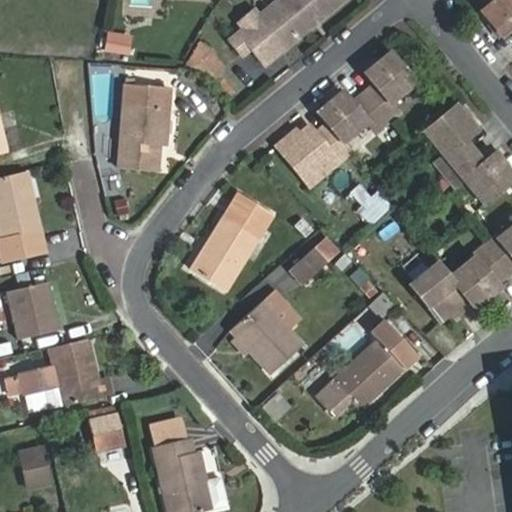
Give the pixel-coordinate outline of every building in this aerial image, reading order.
[(278,0),(257,18),(283,49),(342,0),(278,0)] [(511,0),(493,0),(481,10),(501,35),(511,26),(511,0)] [(131,33),(106,30),(103,48),(127,52),(131,33)] [(210,84),(224,68),(196,40),(178,68),(201,70),(210,84)] [(291,132),(277,143),(310,184),(351,150),(343,141),(367,121),(375,130),(399,111),(391,101),(414,81),(389,52),(364,73),(373,84),(351,102),(342,91),(320,109),(330,120),(317,130),(311,123),(295,136),(291,132)] [(166,146),(170,88),(125,84),(118,168),(158,171),(160,145),(166,146)] [(473,131),(453,105),(421,131),(440,155),(431,162),(451,187),(459,180),(479,205),(511,179),(491,153),(479,163),(461,140),(473,131)] [(0,247),(4,262),(47,251),(26,171),(0,177),(0,237),(1,240),(0,239),(0,247)] [(377,189),(355,206),(367,221),(389,205),(377,189)] [(239,193),(191,270),(226,292),(274,215),(239,193)] [(436,263),(409,286),(440,322),(454,309),(458,314),(470,304),(473,308),(499,286),(495,283),(511,268),(511,223),(496,237),(494,235),(471,255),(472,257),(448,277),(436,263)] [(316,247),(289,270),(302,285),(328,262),(316,247)] [(49,282),(7,291),(17,341),(60,330),(49,282)] [(376,316),(393,307),(385,292),(368,301),(376,316)] [(229,331),(270,374),(303,344),(264,299),(229,331)] [(420,357),(384,319),(370,332),(377,340),(333,381),(360,411),(405,370),(420,357)] [(61,407),(103,397),(90,339),(48,349),(52,368),(23,375),(28,398),(58,391),(61,407)] [(263,405),(278,419),(292,406),(277,391),(263,405)] [(115,415),(91,421),(99,451),(123,445),(115,415)] [(221,478),(208,481),(202,452),(196,453),(192,438),(186,440),(181,420),(150,427),(155,447),(152,447),(166,511),(203,511),(228,506),(221,478)] [(50,484),(42,447),(19,452),(28,489),(50,484)]
